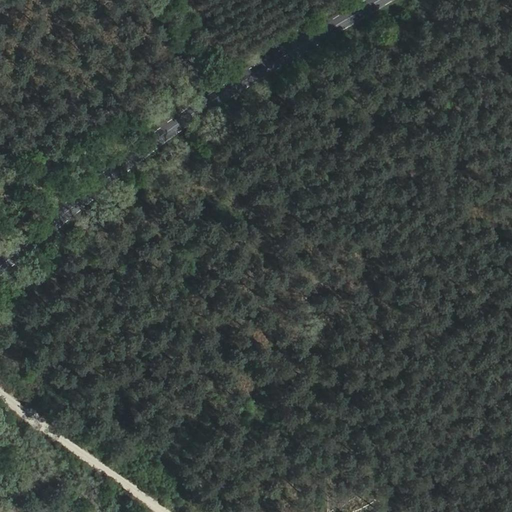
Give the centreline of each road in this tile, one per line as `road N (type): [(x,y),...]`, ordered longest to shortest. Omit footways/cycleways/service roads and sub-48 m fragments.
road 1 (tertiary): [(0,267),(192,113),(379,0)]
road 2 (unclassified): [(165,511),(0,390)]
